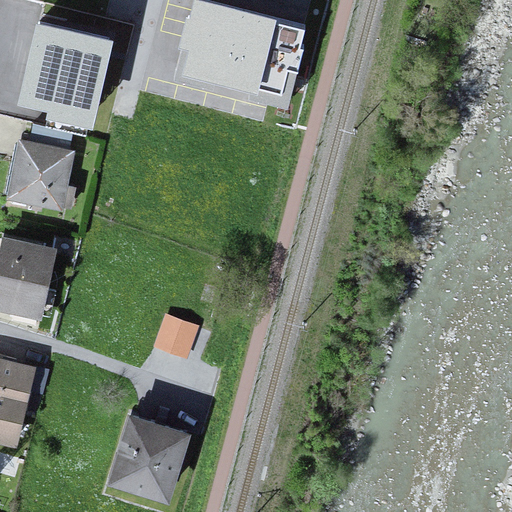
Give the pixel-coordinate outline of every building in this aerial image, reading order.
[(290,110),(317,6),(293,0),(190,0),(170,78),(217,90),(223,68),(249,74),(243,98),(290,110)] [(102,48),(42,35),(28,97),(88,110),(102,48)] [(74,150),(16,138),(3,199),(62,211),(74,150)] [(58,251),(6,239),(0,263),(0,311),(43,322),(58,251)] [(199,325),(167,312),(154,343),(187,357),(199,325)] [(38,364),(0,354),(0,393),(28,401),(38,364)] [(27,408),(0,402),(0,439),(20,443),(27,408)] [(193,430),(132,410),(110,479),(171,498),(193,430)]
